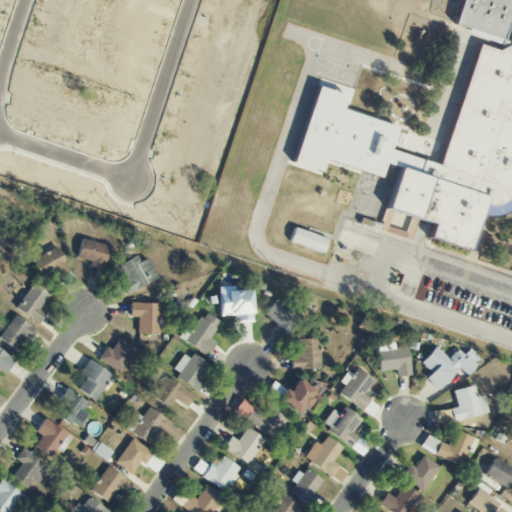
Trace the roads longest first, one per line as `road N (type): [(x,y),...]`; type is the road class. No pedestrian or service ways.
road 1 (residential): [(0,137),(132,179),(198,0)]
road 2 (residential): [(146,511),(252,368)]
road 3 (residential): [(0,433),(87,311)]
